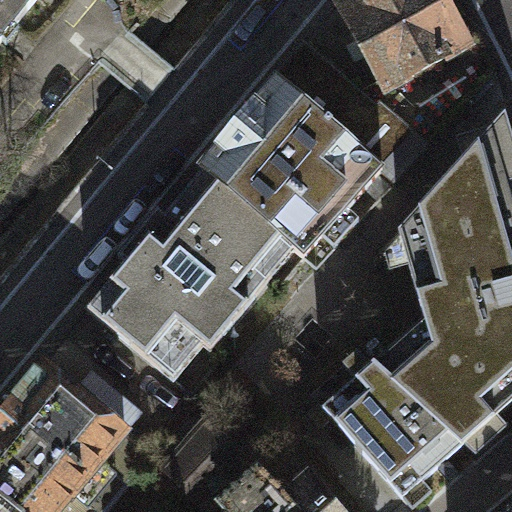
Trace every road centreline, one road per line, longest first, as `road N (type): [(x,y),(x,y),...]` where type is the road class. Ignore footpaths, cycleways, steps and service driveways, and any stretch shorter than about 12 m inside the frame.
road 1 (residential): [(297,0),(245,67),(191,106),(0,348)]
road 2 (residential): [(511,78),(328,282)]
